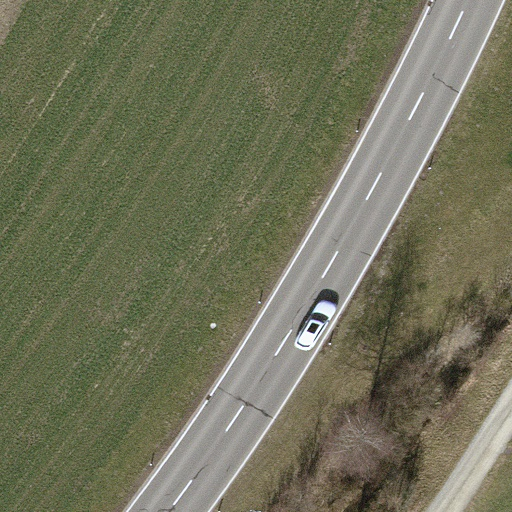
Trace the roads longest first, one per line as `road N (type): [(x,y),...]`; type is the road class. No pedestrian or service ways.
road 1 (secondary): [(467,0),(383,178),(168,511)]
road 2 (track): [(442,511),(511,410)]
